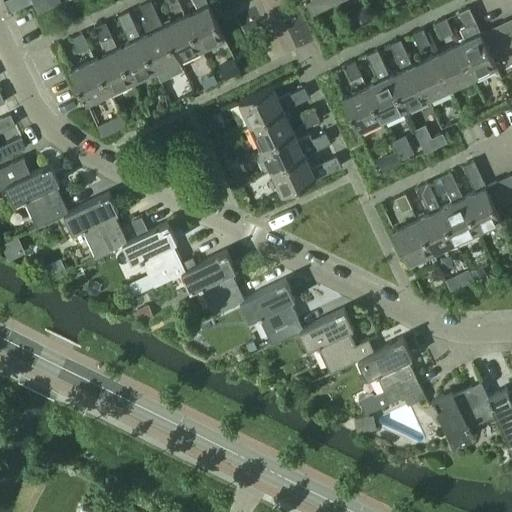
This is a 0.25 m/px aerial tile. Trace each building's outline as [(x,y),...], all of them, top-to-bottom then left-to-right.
[(59,0),(32,0),(38,12),(61,1),(59,0)] [(150,0),(140,5),(147,19),(157,14),(150,0)] [(165,0),(170,9),(180,4),(178,0),(165,0)] [(185,15),(201,48),(224,37),(217,22),(208,4),(206,0),(193,0),(198,9),(185,15)] [(308,0),(312,9),(331,0),(308,0)] [(457,43),(472,76),(496,65),(490,54),(469,7),(458,11),(465,25),(459,28),(465,39),(457,43)] [(116,47),(132,80),(155,69),(139,36),(140,36),(128,11),(117,16),(129,41),(117,47),(116,47)] [(147,19),(142,22),(147,32),(140,36),(139,36),(155,69),(178,59),(162,25),(163,25),(157,14),(147,19)] [(162,25),(178,59),(201,48),(185,15),(163,25),(162,25)] [(435,22),(442,37),(452,32),(445,17),(435,22)] [(511,17),(503,21),(511,40),(511,17)] [(94,58),(109,91),(132,80),(116,47),(117,47),(105,21),(94,26),(106,52),(94,58)] [(492,27),(502,48),(511,43),(511,40),(503,21),(492,27)] [(480,32),(490,54),(502,48),(492,27),(480,32)] [(412,33),(419,47),(429,42),(423,28),(412,33)] [(72,37),(78,52),(89,47),(82,32),(72,37)] [(388,75),(404,108),(427,97),(411,64),(412,64),(400,39),(389,44),(401,69),(389,75),(388,75)] [(434,54),(449,87),(472,76),(457,43),(434,54)] [(366,85),(381,119),(404,108),(388,75),(389,75),(377,49),(366,54),(378,80),(366,85)] [(411,64),(427,97),(449,87),(434,54),(412,64),(411,64)] [(79,87),(86,102),(109,91),(94,58),(70,69),(79,87)] [(344,65),(350,79),(361,74),(354,60),(344,65)] [(239,100),(250,124),(283,108),(283,109),(309,97),(304,86),(278,98),(272,85),(254,93),(239,100)] [(351,115),(358,130),(381,119),(366,85),(342,97),(351,115)] [(250,124),(260,146),(294,131),(283,109),(283,108),(250,124)] [(300,116),(305,126),(319,120),(314,109),(300,116)] [(0,130),(15,124),(10,113),(0,118),(0,130)] [(260,146),(271,169),(304,154),(330,142),(325,132),(300,144),(294,131),(260,146)] [(0,158),(26,147),(21,136),(0,145),(0,158)] [(271,169),(282,192),(297,186),(315,177),(340,165),(336,155),(310,167),(304,154),(271,169)] [(36,227),(64,214),(64,213),(68,211),(55,184),(59,182),(50,163),(30,172),(23,157),(0,167),(0,187),(5,185),(14,203),(23,199),(36,227)] [(462,196),(478,230),(501,219),(496,207),(485,185),(474,160),(463,165),(475,190),(462,196)] [(440,207),(455,240),(478,230),(462,196),(450,171),(440,176),(452,201),(440,207)] [(497,180),(507,202),(511,199),(511,183),(508,175),(497,180)] [(485,185),(496,207),(507,202),(497,180),(485,185)] [(416,218),(432,251),(455,240),(440,207),(428,182),(417,187),(429,212),(416,218)] [(95,256),(123,243),(122,242),(127,241),(126,240),(114,213),(118,211),(109,192),(68,211),(64,213),(64,214),(73,232),(82,228),(95,256)] [(394,197),(401,212),(412,207),(405,192),(394,197)] [(402,247),(409,262),(432,251),(416,218),(393,229),(401,247),(402,247)] [(154,285),(181,272),(181,271),(185,269),(172,242),(177,240),(168,221),(126,240),(127,241),(122,242),(123,243),(131,261),(141,257),(154,285)] [(212,314),(240,301),(240,300),(244,298),(231,271),(235,269),(226,250),(185,269),(181,271),(181,272),(190,290),(199,286),(212,314)] [(271,343),(299,330),(299,329),(303,328),(303,327),(290,300),(294,298),(285,279),(244,298),(240,300),(240,301),(249,319),(258,315),(271,343)] [(330,372),(358,359),(357,359),(362,357),(361,356),(374,351),(374,350),(368,337),(355,343),(349,329),(353,327),(344,308),(303,327),(303,328),(299,329),(299,330),(307,348),(317,344),(330,372)] [(375,373),(389,401),(420,386),(407,358),(412,356),(403,337),(374,350),(374,351),(361,356),(362,357),(357,359),(358,359),(366,377),(375,373)] [(468,426),(495,413),(487,395),(488,395),(481,381),(453,394),(451,390),(432,399),(453,444),(472,435),(468,426)] [(511,389),(508,391),(506,387),(488,395),(487,395),(495,413),(508,441),(511,439),(511,389)]
